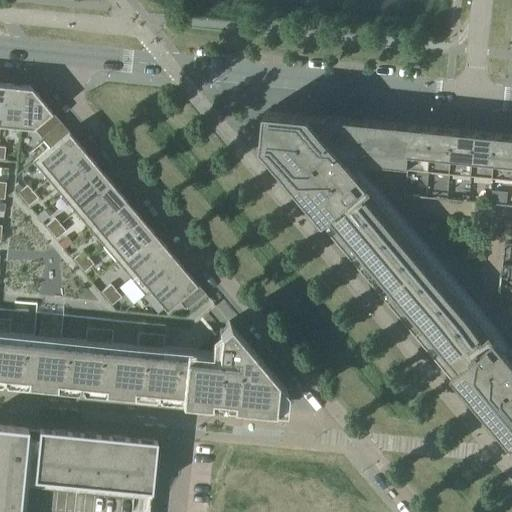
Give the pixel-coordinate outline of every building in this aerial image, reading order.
[(0,109),(0,123),(20,125),(23,85),(2,83),(0,109)] [(49,147),(68,131),(61,123),(55,116),(55,117),(51,112),(51,111),(49,108),(48,109),(46,106),(46,105),(44,102),(43,103),(39,97),(37,94),(36,95),(32,89),(30,86),(23,85),(20,125),(31,126),(49,147)] [(511,134),(455,129),(266,110),(263,145),(456,374),(511,440),(511,134)] [(32,162),(46,179),(83,148),(68,131),(49,147),(32,162)] [(46,179),(60,195),(96,165),(83,148),(46,179)] [(60,195),(74,212),(110,181),(96,165),(60,195)] [(74,212),(88,228),(124,198),(110,181),(74,212)] [(88,228),(102,245),(138,214),(124,198),(88,228)] [(31,209),(36,215),(46,208),(41,201),(31,209)] [(46,208),(36,215),(42,222),(51,214),(46,208)] [(102,245),(116,261),(152,231),(138,214),(102,245)] [(116,261),(130,278),(166,247),(152,231),(116,261)] [(59,242),(64,248),(74,241),(68,234),(59,242)] [(74,241),(64,248),(70,255),(79,247),(74,241)] [(150,290),(149,290),(180,264),(166,247),(130,278),(144,295),(150,290)] [(84,249),(75,257),(85,269),(95,260),(84,249)] [(149,290),(150,290),(165,309),(177,299),(185,308),(199,297),(204,293),(204,292),(197,284),(196,283),(187,272),(186,272),(181,267),(182,266),(180,264),(149,290)] [(87,275),(92,282),(101,274),(96,267),(87,275)] [(101,274),(92,282),(97,288),(107,280),(101,274)] [(106,298),(115,290),(110,284),(101,292),(106,298)] [(106,298),(111,304),(121,296),(115,290),(106,298)] [(10,301),(9,308),(0,306),(0,381),(210,402),(210,396),(232,398),(232,403),(231,403),(231,405),(273,409),(276,378),(229,322),(213,334),(198,316),(197,318),(194,319),(192,321),(189,322),(186,323),(183,324),(181,324),(178,325),(175,324),(62,313),(37,311),(38,304),(10,301)] [(198,314),(212,333),(229,320),(215,301),(198,314)] [(0,511),(147,511),(150,490),(151,490),(152,481),(156,439),(151,438),(140,437),(128,436),(123,436),(111,434),(94,433),(82,432),(66,430),(54,429),(39,427),(38,427),(38,428),(27,427),(27,426),(0,423),(0,511)] [(236,511),(384,511),(386,508),(240,447),(217,504),(236,511)]
